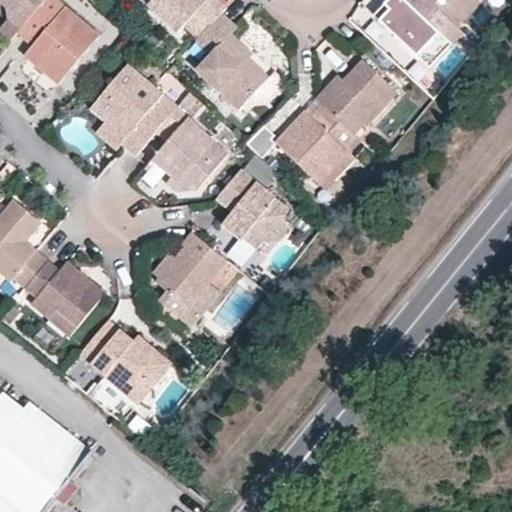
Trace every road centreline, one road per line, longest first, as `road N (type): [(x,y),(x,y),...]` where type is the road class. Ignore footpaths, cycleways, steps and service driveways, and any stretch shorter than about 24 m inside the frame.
road 1 (primary): [(511,206),(267,511)]
road 2 (residential): [(122,230),(0,127)]
